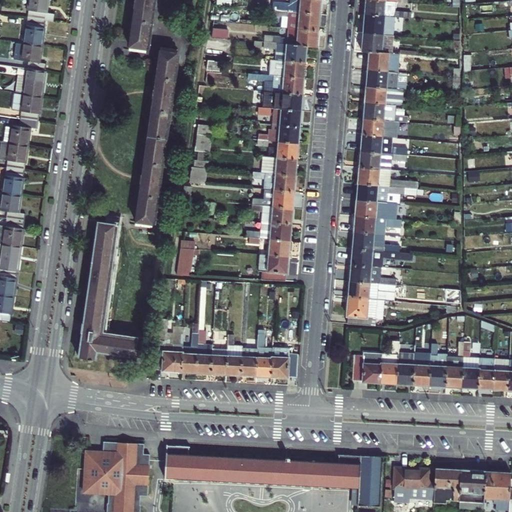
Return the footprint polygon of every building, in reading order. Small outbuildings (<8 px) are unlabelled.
[(28,10),(27,18),(45,20),(51,21),(52,14),(46,13),(47,0),(28,0),(27,10),(28,10)] [(135,0),(136,0),(135,7),(129,46),(146,49),(152,0),(135,0)] [(320,0),(288,0),(288,7),(274,6),(273,12),(288,13),(299,14),(319,16),(320,0)] [(381,0),(364,0),(363,13),(394,16),(410,17),(410,10),(395,9),(395,1),(381,0)] [(287,30),(298,31),(299,14),(288,13),(287,19),(287,30)] [(363,13),(362,32),(392,34),(394,16),(363,13)] [(299,14),(298,31),(318,33),(319,16),(299,14)] [(42,46),(45,20),(27,18),(26,25),(25,25),(22,43),(42,46)] [(212,29),(211,38),(228,40),(228,30),(212,29)] [(285,45),(296,46),(298,31),(287,30),(285,45)] [(298,31),(296,46),(305,46),(316,48),(318,33),(298,31)] [(360,50),(369,51),(389,52),(391,52),(393,34),(392,34),(362,32),(360,50)] [(459,39),(451,39),(451,47),(459,48),(459,39)] [(39,63),(42,46),(22,43),(22,47),(15,46),(13,60),(28,62),(28,69),(45,71),(46,64),(39,63)] [(275,51),(276,44),(261,43),(261,50),(275,51)] [(277,60),(304,63),(305,46),(296,46),(285,45),(285,52),(275,51),(275,60),(277,60)] [(153,97),(142,174),(142,181),(136,220),(153,223),(176,53),(159,50),(154,89),(153,97)] [(369,51),(368,69),(388,71),(389,52),(369,51)] [(208,59),(206,71),(223,72),(224,61),(208,59)] [(303,79),(304,63),(277,60),(276,71),(259,70),(259,75),(303,79)] [(23,93),(42,96),(45,71),(28,69),(27,76),(18,74),(16,92),(23,93)] [(368,69),(367,85),(387,86),(388,71),(368,69)] [(397,88),(398,71),(388,71),(387,86),(397,88)] [(301,95),(303,79),(259,75),(258,81),(272,82),(272,92),(281,93),(301,95)] [(367,85),(365,101),(386,103),(387,86),(367,85)] [(397,88),(387,86),(386,103),(396,104),(400,104),(401,88),(397,88)] [(20,118),(38,121),(42,96),(23,93),(15,92),(13,110),(22,111),(20,118)] [(281,93),(280,110),(300,111),(301,95),(281,93)] [(365,101),(364,118),(384,119),(386,103),(365,101)] [(394,120),(395,114),(396,104),(386,103),(384,119),(394,120)] [(270,116),(270,109),(256,107),(256,114),(270,116)] [(271,125),(279,126),(298,127),(300,111),(280,110),(273,109),(271,125)] [(5,142),(28,146),(31,127),(38,128),(38,121),(20,118),(20,125),(13,125),(12,128),(7,127),(5,142)] [(364,118),(363,133),(393,136),(394,120),(384,119),(364,118)] [(197,125),(196,135),(212,136),(213,126),(197,125)] [(279,126),(277,142),(297,144),(298,127),(279,126)] [(253,132),(253,140),(267,141),(268,134),(253,132)] [(361,150),(382,151),(391,152),(406,153),(407,147),(392,146),(393,136),(363,133),(361,150)] [(210,152),(212,136),(196,135),(195,151),(210,152)] [(25,171),(28,146),(5,142),(3,142),(0,159),(9,161),(8,168),(25,171)] [(277,142),(276,158),(296,160),(297,144),(277,142)] [(380,167),(382,151),(361,150),(360,166),(380,167)] [(391,152),(382,151),(380,167),(390,168),(391,157),(391,152)] [(296,160),(276,158),(265,157),(264,170),(260,170),(260,173),(294,176),(296,160)] [(193,160),(193,167),(207,168),(207,161),(193,160)] [(379,184),(380,167),(360,166),(359,182),(379,184)] [(209,185),(210,169),(207,168),(193,167),(191,167),(189,183),(209,185)] [(380,167),(379,184),(389,184),(389,178),(390,168),(380,167)] [(3,193),(22,195),(25,171),(8,168),(7,176),(6,176),(3,193)] [(263,180),(263,190),(293,192),(294,176),(260,173),(250,172),(249,178),(263,180)] [(359,182),(357,198),(378,200),(387,200),(397,201),(398,191),(403,191),(404,186),(389,184),(379,184),(359,182)] [(293,192),(263,190),(262,200),(248,198),(247,205),(291,209),(293,192)] [(9,211),(8,219),(25,222),(26,213),(19,212),(22,195),(3,193),(1,210),(9,211)] [(357,198),(356,215),(402,218),(402,211),(387,210),(387,200),(378,200),(357,198)] [(291,209),(247,205),(243,205),(242,211),(261,212),(260,223),(290,225),(291,209)] [(356,215),(355,231),(376,232),(385,233),(386,223),(401,224),(402,218),(356,215)] [(0,243),(21,246),(25,222),(8,219),(7,226),(0,224),(0,243)] [(114,225),(98,223),(79,358),(88,360),(88,362),(92,362),(92,360),(95,360),(97,352),(135,358),(138,341),(99,335),(114,225)] [(259,239),(268,240),(289,241),(290,225),(260,223),(259,232),(241,230),(240,237),(244,237),(259,239)] [(374,248),(376,232),(355,231),(354,246),(374,248)] [(376,232),(374,248),(384,249),(385,241),(385,233),(376,232)] [(268,240),(267,256),(287,257),(289,241),(268,240)] [(182,241),(181,249),(194,250),(195,242),(182,241)] [(385,241),(384,249),(399,250),(400,242),(385,241)] [(0,261),(2,261),(1,269),(18,271),(21,246),(0,243),(0,261)] [(354,246),(352,263),(373,264),(383,265),(384,255),(411,257),(412,251),(399,250),(384,249),(374,248),(354,246)] [(191,276),(194,250),(181,249),(177,276),(191,276)] [(267,256),(258,255),(256,271),(262,272),(261,278),(283,280),(284,273),(286,273),(287,257),(267,256)] [(352,263),(351,280),(371,281),(373,264),(352,263)] [(0,294),(14,297),(18,271),(1,269),(0,272),(0,294)] [(173,293),(175,279),(166,279),(164,291),(173,293)] [(351,280),(350,295),(376,297),(376,288),(397,290),(397,283),(377,282),(371,281),(351,280)] [(0,320),(11,322),(14,297),(0,294),(0,320)] [(374,323),(376,297),(350,295),(348,313),(349,313),(349,322),(374,323)] [(444,302),(444,312),(455,309),(455,302),(444,302)] [(167,319),(160,318),(156,345),(159,345),(163,345),(164,342),(167,319)] [(227,348),(228,332),(221,332),(220,347),(227,348)] [(227,348),(227,349),(226,375),(241,376),(242,348),(243,346),(233,346),(233,332),(228,332),(227,348)] [(380,363),(379,383),(396,383),(397,364),(398,352),(399,339),(392,339),(391,352),(381,351),(380,356),(380,363)] [(412,364),(411,385),(427,385),(428,365),(429,354),(430,340),(423,340),(422,354),(413,353),(412,364)] [(428,365),(427,385),(444,387),(446,356),(435,355),(436,341),(430,340),(429,354),(428,365)] [(163,345),(159,345),(155,369),(162,369),(162,372),(181,373),(182,354),(182,346),(168,346),(168,342),(164,342),(163,345)] [(461,388),(477,389),(479,357),(469,357),(469,342),(464,342),(463,357),(461,388)] [(196,354),(212,354),(212,349),(212,347),(197,346),(196,354)] [(272,347),(272,351),(270,377),(288,378),(288,376),(297,376),(298,354),(289,353),(289,348),(272,347)] [(256,376),(258,350),(258,348),(242,348),(241,376),(256,376)] [(212,349),(212,354),(211,374),(226,375),(227,349),(212,349)] [(270,377),(272,351),(258,350),(256,376),(270,377)] [(398,352),(397,364),(396,383),(411,385),(412,364),(413,353),(398,352)] [(196,354),(182,354),(181,373),(195,374),(196,354)] [(211,374),(212,354),(196,354),(195,374),(211,374)] [(363,362),(364,355),(354,354),(353,379),(361,379),(361,381),(379,383),(380,363),(363,362)] [(380,356),(364,355),(363,362),(380,363),(380,356)] [(446,356),(444,387),(461,388),(463,357),(446,356)] [(479,357),(477,389),(492,389),(494,358),(479,357)] [(494,358),(492,389),(507,390),(509,360),(509,359),(494,358)] [(86,451),(83,493),(108,494),(108,503),(107,503),(106,511),(140,511),(141,505),(140,505),(140,496),(147,496),(149,461),(150,455),(143,454),(144,444),(106,442),(106,452),(103,452),(86,451)] [(174,479),(312,486),(313,462),(190,454),(190,447),(167,446),(167,461),(166,479),(174,479)] [(340,455),(340,463),(348,464),(346,488),(355,488),(354,507),(380,508),(382,458),(340,455)] [(313,462),(312,486),(346,488),(348,464),(340,463),(313,462)] [(429,485),(430,470),(396,468),(394,502),(409,502),(410,498),(434,499),(435,485),(429,485)] [(434,499),(434,503),(446,504),(447,500),(458,501),(460,470),(436,469),(435,485),(434,499)] [(484,497),(486,472),(460,470),(458,501),(458,508),(484,509),(484,497)] [(486,472),(484,497),(498,497),(497,507),(509,508),(511,479),(511,473),(486,472)]
